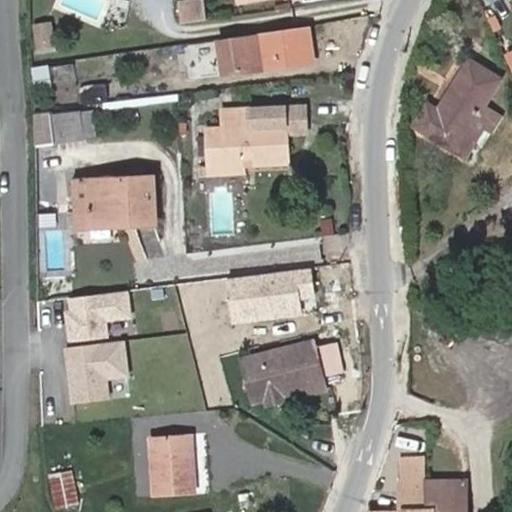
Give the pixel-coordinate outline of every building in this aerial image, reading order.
[(331,0),(233,0),(236,16),(300,7),(302,17),(333,13),(331,0)] [(511,0),(501,0),(502,0),(511,6),(511,20),(509,24),(511,26),(511,0)] [(211,31),(208,12),(183,15),(186,35),(211,31)] [(55,66),(54,40),(39,41),(40,66),(55,66)] [(307,43),(219,56),(224,92),(312,79),(307,43)] [(217,73),(184,78),(186,98),(220,92),(217,73)] [(477,141),(480,144),(486,147),(497,131),(477,117),(492,93),(466,74),(434,123),(422,116),(410,138),(451,165),(472,131),(480,134),(477,141)] [(37,103),(48,102),(47,81),(36,82),(37,103)] [(309,123),(226,128),(227,150),(210,151),(213,189),(246,187),(245,171),(257,170),(259,187),(294,184),(291,155),(312,152),(309,123)] [(39,129),(38,162),(86,157),(82,124),(39,129)] [(153,247),(151,198),(72,201),(73,239),(109,238),(109,248),(153,247)] [(73,239),(74,250),(109,248),(109,238),(73,239)] [(225,277),(231,324),(320,312),(314,265),(225,277)] [(110,338),(110,317),(134,317),(134,292),(68,291),(67,337),(110,338)] [(324,365),(331,400),(364,389),(349,319),(319,327),(322,350),(324,365)] [(69,401),(112,399),(111,377),(131,376),(130,340),(67,343),(69,401)] [(254,421),(331,400),(324,365),(291,372),(286,367),(244,379),(254,421)] [(206,490),(207,432),(197,432),(196,490),(206,490)] [(192,448),(147,452),(148,511),(184,511),(194,511),(192,448)] [(465,511),(463,480),(423,482),(419,464),(399,466),(402,511),(465,511)] [(54,503),(77,502),(76,470),(53,472),(54,503)] [(321,471),(301,474),(307,511),(311,511),(327,509),(321,471)] [(251,503),(234,505),(235,511),(263,511),(262,505),(261,502),(260,502),(251,503)]
